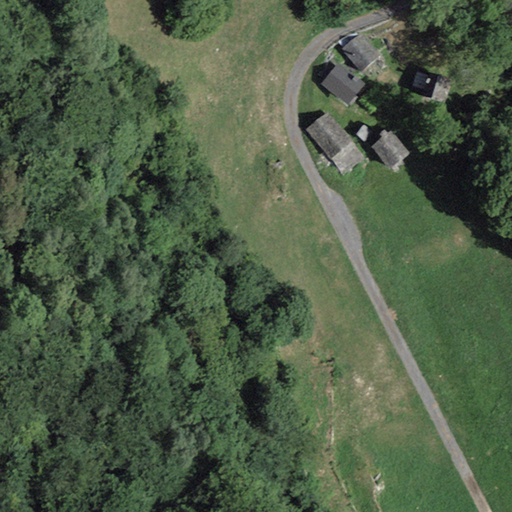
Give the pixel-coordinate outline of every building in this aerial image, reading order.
[(358,37),(343,51),(362,71),(377,56),(358,37)] [(340,68),(325,85),(347,105),(362,89),(340,68)] [(450,82),(427,77),(422,103),(444,108),(450,82)] [(327,116),(308,131),(332,159),(350,144),(327,116)] [(405,154),(389,137),(375,150),(391,167),(405,154)]
